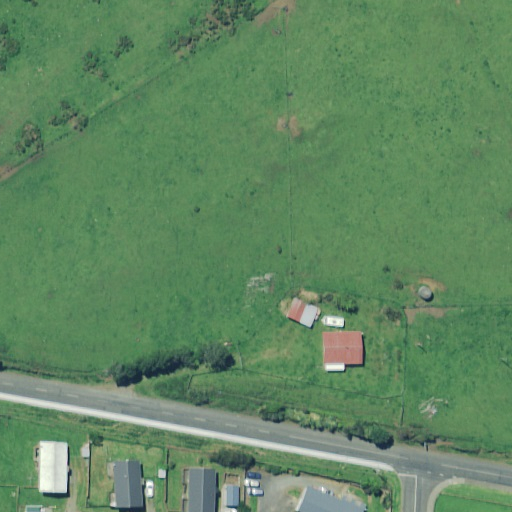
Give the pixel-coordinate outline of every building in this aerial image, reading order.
[(312,329),(319,308),(294,297),(286,318),(312,329)] [(364,366),(361,331),(322,332),(326,372),(344,371),(344,367),(364,366)] [(67,493),(68,443),(41,441),(39,492),(67,493)] [(145,507),(139,462),(115,462),(114,507),(145,507)] [(215,511),(216,468),(189,468),(188,511),(215,511)] [(239,506),(240,485),(225,485),(226,507),(239,506)] [(364,511),(366,508),(308,485),(294,509),(300,511),(364,511)]
